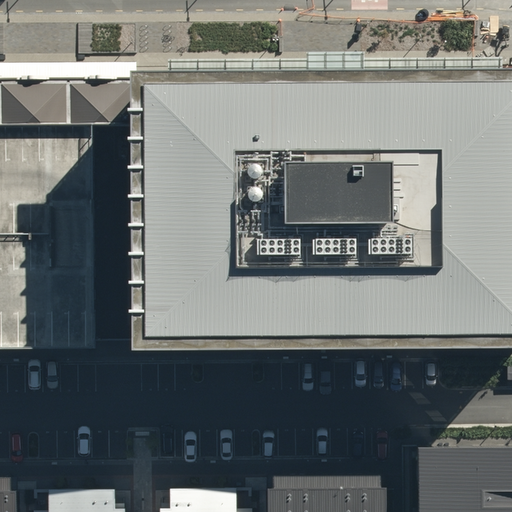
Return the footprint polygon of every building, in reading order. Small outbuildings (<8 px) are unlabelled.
[(511,78),(144,81),(145,123),(146,349),(511,346),(511,78)] [(0,124),(145,123),(144,81),(0,81),(0,124)] [(145,123),(0,124),(0,350),(146,349),(145,123)] [(415,511),(511,511),(511,435),(414,436),(415,511)] [(18,476),(0,476),(0,511),(18,511),(18,486),(18,476)] [(268,483),(267,511),(384,511),(384,481),(268,483)] [(116,483),(48,484),(48,508),(34,508),(33,511),(124,511),(125,501),(117,501),(116,483)] [(237,483),(170,484),(171,504),(161,504),(161,511),(253,511),(253,507),(237,507),(237,483)]
